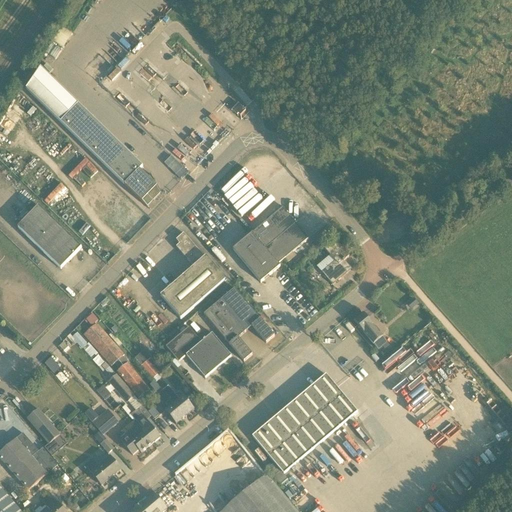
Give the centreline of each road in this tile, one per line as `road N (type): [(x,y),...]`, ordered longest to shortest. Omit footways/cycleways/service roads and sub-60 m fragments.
road 1 (unclassified): [(388,267),(280,144),(248,140),(0,391)]
road 2 (unclassified): [(101,511),(388,267)]
road 3 (unknown): [(143,1),(101,54),(100,74),(120,111),(190,194)]
road 4 (unknown): [(351,507),(395,465),(398,442),(305,337)]
road 5 (track): [(511,393),(395,262)]
road 6 (unclassified): [(388,267),(511,180)]
